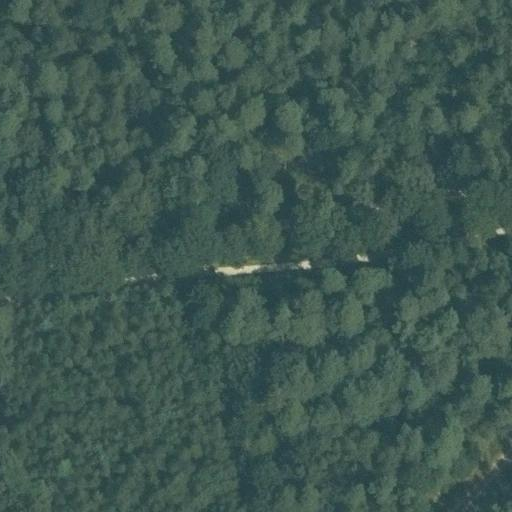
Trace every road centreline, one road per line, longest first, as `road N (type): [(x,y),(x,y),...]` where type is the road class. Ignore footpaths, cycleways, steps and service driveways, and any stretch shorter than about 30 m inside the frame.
road 1 (track): [(188,241),(511,184)]
road 2 (track): [(0,278),(188,241)]
